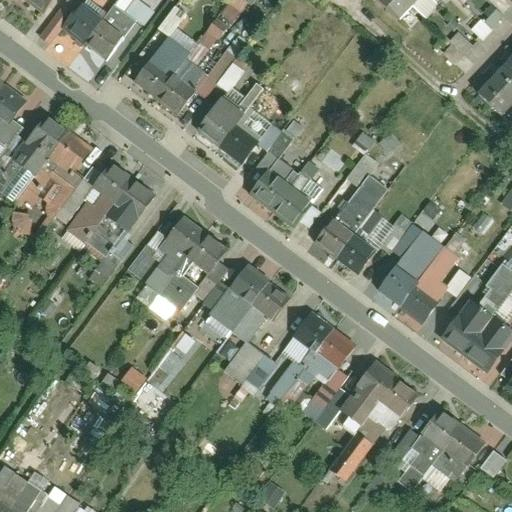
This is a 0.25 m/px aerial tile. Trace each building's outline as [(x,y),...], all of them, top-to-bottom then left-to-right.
[(51,0),(26,0),(42,12),(51,0)] [(403,0),(375,0),(391,14),(403,0)] [(169,39),(186,15),(174,7),(158,31),(169,39)] [(106,64),(125,39),(90,13),(72,39),(106,64)] [(440,53),(456,68),(473,49),(457,34),(440,53)] [(495,108),(511,89),(511,37),(469,83),(495,108)] [(198,68),(208,75),(216,64),(206,57),(198,68)] [(200,94),(152,61),(135,86),(182,119),(200,94)] [(0,115),(7,122),(26,100),(0,78),(0,115)] [(265,146),(235,121),(241,114),(221,97),(194,129),(244,170),(265,146)] [(94,159),(48,125),(3,188),(106,263),(152,199),(112,170),(102,184),(85,172),(94,159)] [(373,161),(381,152),(389,158),(400,143),(390,135),(380,147),(363,134),(354,146),(373,161)] [(265,195),(299,221),(320,194),(285,168),(265,195)] [(375,250),(345,225),(382,180),(371,171),(316,237),(357,271),(375,250)] [(511,213),(511,189),(511,190),(501,206),(511,213)] [(228,257),(183,223),(129,295),(174,329),(190,308),(244,349),(228,370),(262,395),(279,372),(250,350),(269,325),(275,330),(291,308),(248,275),(233,295),(223,287),(230,278),(219,270),(228,257)] [(511,253),(477,307),(505,326),(511,315),(511,253)] [(430,291),(385,257),(367,281),(412,315),(430,291)] [(511,331),(468,302),(439,345),(486,376),(511,338),(511,331)] [(390,442),(419,403),(376,371),(352,403),(341,395),(365,362),(313,323),(290,354),(303,363),(271,405),(292,421),(318,385),(326,391),(312,409),(324,418),(317,427),(327,435),(338,421),(360,437),(327,480),(343,492),(384,437),(390,442)] [(511,364),(500,380),(511,388),(511,364)] [(120,386),(138,395),(147,378),(129,368),(120,386)] [(478,438),(428,402),(411,426),(461,462),(478,438)] [(493,480),(506,462),(493,453),(480,470),(493,480)] [(0,511),(52,511),(55,509),(6,476),(0,484),(0,511)] [(57,511),(87,511),(68,498),(57,511)]
